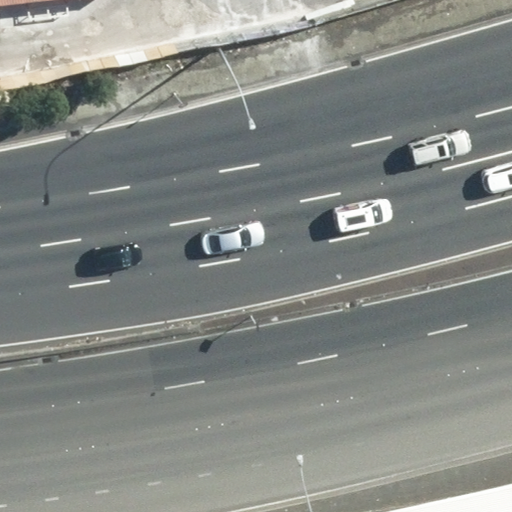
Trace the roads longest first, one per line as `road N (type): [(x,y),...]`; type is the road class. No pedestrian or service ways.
road 1 (primary): [(511,330),(321,383),(0,444)]
road 2 (primary): [(0,239),(166,214),(511,133)]
